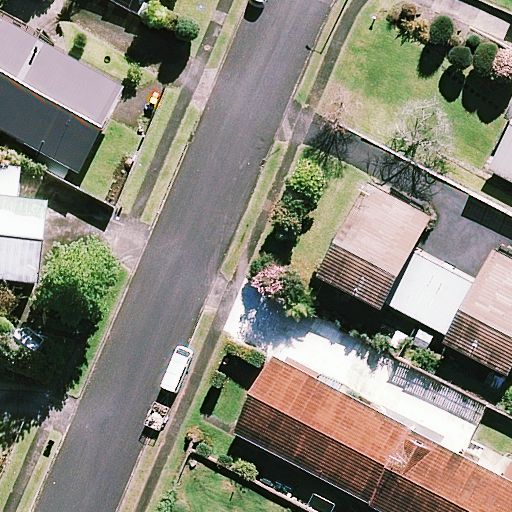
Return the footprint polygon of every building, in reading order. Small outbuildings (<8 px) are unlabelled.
[(123,103),(0,42),(0,145),(82,186),(123,103)] [(511,133),(490,176),(511,187),(511,133)] [(0,296),(38,301),(46,226),(14,223),(19,182),(0,179),(0,296)] [(438,223),(374,192),(326,290),(389,322),(438,223)] [(511,265),(501,259),(485,289),(433,263),(405,319),(459,346),(453,357),(511,386),(511,265)] [(511,511),(511,471),(504,487),(280,368),(241,442),(373,511),(511,511)]
